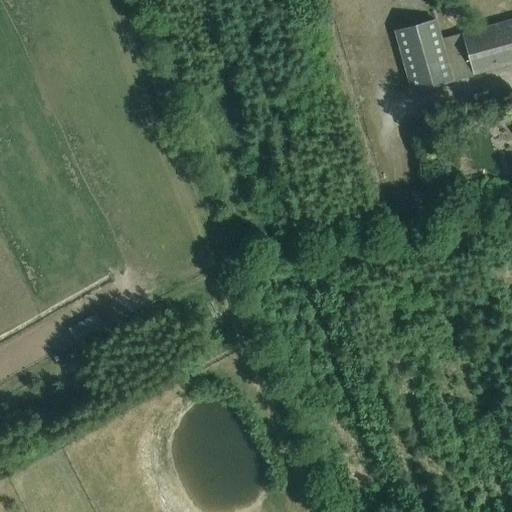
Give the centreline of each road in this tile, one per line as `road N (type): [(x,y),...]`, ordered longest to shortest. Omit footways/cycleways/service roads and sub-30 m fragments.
road 1 (track): [(0,390),(215,278),(310,511)]
road 2 (track): [(215,278),(232,267),(131,0)]
